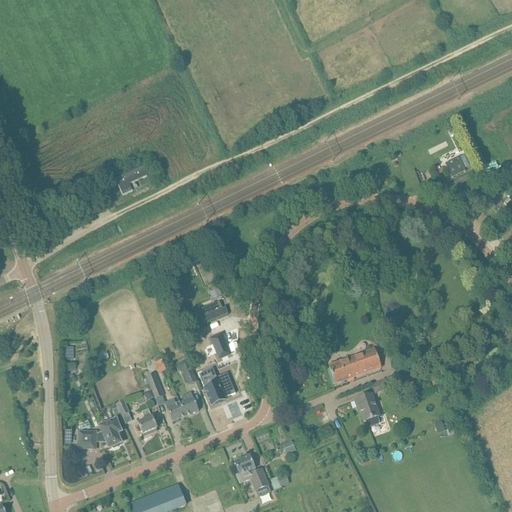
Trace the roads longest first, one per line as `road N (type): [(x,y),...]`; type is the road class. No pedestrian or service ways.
road 1 (residential): [(55,505),(255,422),(266,404),(254,338),(265,269),(300,225),(322,212),(372,198),(420,205),(468,230),(511,282)]
road 2 (track): [(24,269),(97,225),(511,31)]
road 3 (tertiary): [(55,505),(42,324),(24,269)]
